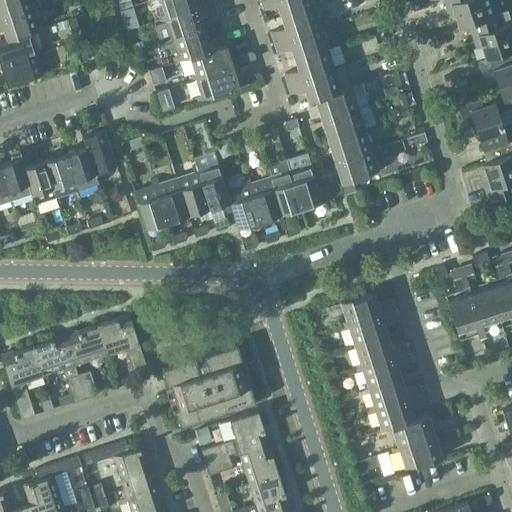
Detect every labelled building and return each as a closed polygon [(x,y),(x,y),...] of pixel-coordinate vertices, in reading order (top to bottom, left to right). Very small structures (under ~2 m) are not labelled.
[(0,0),(0,17),(38,6),(37,2),(32,4),(30,0),(0,0)] [(212,3),(211,0),(160,0),(165,15),(160,16),(161,20),(212,3)] [(278,6),(281,16),(314,6),(312,0),(261,0),(264,10),(278,6)] [(442,0),(446,10),(452,8),(459,27),(467,25),(467,24),(500,14),(495,0),(442,0)] [(163,42),(173,39),(206,28),(202,18),(216,13),(212,3),(161,20),(162,23),(158,24),(163,42)] [(38,6),(0,17),(0,29),(3,28),(6,38),(29,31),(29,32),(40,29),(34,11),(40,9),(38,6)] [(314,6),(281,16),(285,27),(271,31),(274,42),(326,25),(325,22),(320,23),(314,6)] [(485,58),(489,57),(488,57),(511,49),(511,9),(500,14),(467,24),(467,25),(473,41),(479,39),(485,58)] [(132,14),(123,17),(126,29),(135,26),(132,14)] [(79,28),(76,17),(68,20),(70,27),(72,34),(77,32),(79,28)] [(68,20),(57,23),(60,30),(70,27),(68,20)] [(326,25),(274,42),(278,52),(291,48),(295,58),(328,48),(322,30),(327,28),(326,25)] [(190,57),(226,45),(223,35),(209,39),(206,28),(173,39),(178,56),(173,58),(174,62),(190,57)] [(29,31),(6,38),(0,40),(0,64),(36,53),(29,32),(29,31)] [(142,41),(132,44),(134,50),(144,47),(142,41)] [(191,80),(196,78),(233,66),(226,45),(190,57),(195,74),(190,76),(191,80)] [(77,48),(81,62),(88,59),(85,48),(82,46),(77,48)] [(288,84),(340,67),(339,64),(333,65),(328,48),(295,58),(298,69),(285,73),(288,84)] [(502,98),(506,110),(511,108),(511,49),(488,57),(489,57),(502,99),(502,98)] [(256,59),(254,53),(250,51),(239,55),(242,63),(256,59)] [(43,74),(36,53),(0,64),(0,65),(6,86),(43,74)] [(161,66),(150,70),(155,85),(166,81),(161,66)] [(196,78),(202,95),(196,97),(197,101),(239,87),(233,66),(196,78)] [(340,67),(288,84),(291,94),(304,90),(308,101),(315,99),(315,98),(341,90),(341,89),(335,72),(341,70),(340,67)] [(401,83),(397,71),(389,74),(394,88),(399,87),(401,83)] [(246,77),(248,84),(262,80),(261,75),(257,73),(246,77)] [(315,98),(315,99),(321,119),(358,107),(351,86),(341,89),(341,90),(315,98)] [(406,108),(408,105),(405,93),(396,96),(401,110),(406,108)] [(469,94),(460,97),(463,105),(472,102),(469,94)] [(511,140),(507,142),(498,113),(506,110),(502,98),(502,99),(493,102),(493,103),(475,108),(473,102),(472,102),(463,105),(458,106),(462,119),(471,116),(486,162),(511,154),(511,140)] [(328,140),(365,128),(358,107),(321,119),(328,140)] [(75,115),(79,128),(87,126),(84,115),(80,113),(75,115)] [(284,130),(287,129),(298,126),(295,118),(283,122),(281,125),(284,130)] [(335,161),(377,147),(376,144),(370,146),(365,128),(328,140),(335,161)] [(85,147),(86,147),(96,179),(97,179),(100,178),(98,172),(116,166),(104,130),(82,137),(85,147)] [(141,137),(129,141),(132,149),(144,146),(141,137)] [(488,202),(511,194),(511,140),(511,154),(486,162),(483,163),(489,182),(482,184),(488,202)] [(86,147),(85,147),(65,154),(77,190),(98,183),(97,179),(96,179),(86,147)] [(342,182),(345,193),(355,189),(352,179),(378,171),(372,153),(378,151),(377,147),(335,161),(342,182)] [(77,190),(65,154),(44,160),(56,197),(77,190)] [(23,167),(24,167),(20,157),(0,163),(0,167),(11,200),(31,193),(23,167)] [(44,160),(24,167),(23,167),(31,193),(34,204),(56,197),(44,160)] [(311,163),(289,170),(301,207),(322,200),(319,189),(311,163)] [(226,190),(227,190),(218,164),(200,170),(198,164),(195,166),(208,208),(229,201),(226,190)] [(268,177),(280,214),(301,207),(289,170),(287,165),(284,166),(286,171),(268,177)] [(176,178),(187,214),(208,208),(195,166),(192,167),(193,172),(176,178)] [(0,203),(11,200),(0,167),(0,203)] [(280,214),(268,177),(250,183),(249,177),(245,178),(259,220),(280,214)] [(153,179),(167,221),(187,214),(176,178),(158,183),(156,178),(153,179)] [(237,227),(259,220),(245,178),(242,179),(244,185),(227,190),(226,190),(229,201),(237,227)] [(153,179),(150,180),(152,185),(133,191),(145,228),(167,221),(153,179)] [(338,183),(329,186),(332,197),(338,195),(341,194),(345,193),(342,182),(338,183)] [(324,188),(319,189),(322,200),(332,197),(329,186),(324,188)] [(31,215),(17,219),(20,230),(34,225),(31,215)] [(86,220),(89,228),(101,224),(103,221),(101,215),(86,220)] [(214,222),(216,230),(227,226),(229,223),(227,217),(214,222)] [(65,227),(68,235),(79,231),(81,229),(79,223),(65,227)] [(284,228),(287,236),(298,233),(300,229),(298,223),(284,228)] [(192,229),(195,237),(206,233),(207,229),(206,224),(192,229)] [(20,230),(23,238),(35,234),(36,231),(34,225),(20,230)] [(59,229),(44,234),(47,242),(58,238),(61,235),(59,229)] [(263,234),(266,243),(278,239),(279,236),(277,230),(263,234)] [(172,235),(174,243),(186,240),(187,236),(185,231),(172,235)] [(0,236),(0,237),(2,244),(14,241),(16,238),(14,232),(0,236)] [(256,237),(243,241),(245,250),(257,246),(258,243),(256,237)] [(164,238),(150,242),(152,250),(164,246),(166,243),(164,238)] [(479,253),(483,264),(490,262),(486,250),(479,253)] [(511,251),(502,255),(511,285),(511,251)] [(483,264),(479,253),(472,255),(476,267),(483,264)] [(511,285),(502,255),(492,258),(498,277),(487,280),(502,326),(511,322),(511,285)] [(444,264),(436,266),(440,278),(447,276),(444,264)] [(460,268),(482,338),(486,337),(484,331),(502,326),(487,280),(476,283),(470,265),(460,268)] [(460,268),(450,271),(456,290),(445,293),(459,339),(477,333),(479,339),(482,338),(460,268)] [(341,323),(342,326),(394,310),(391,300),(377,304),(374,293),(341,303),(346,321),(341,323)] [(354,346),(387,335),(384,324),(397,320),(394,310),(342,326),(343,330),(349,328),(354,346)] [(129,314),(96,324),(106,353),(125,347),(136,382),(150,377),(129,314)] [(65,334),(74,364),(106,353),(96,324),(65,334)] [(33,344),(42,374),(62,368),(70,393),(73,402),(85,398),(77,374),(74,364),(65,334),(33,344)] [(355,368),(407,352),(404,341),(391,346),(387,335),(354,346),(360,363),(354,365),(355,368)] [(42,374),(33,344),(0,355),(21,419),(34,414),(23,380),(42,374)] [(217,414),(218,414),(255,402),(251,389),(253,389),(243,356),(240,357),(236,344),(204,354),(203,352),(193,355),(194,357),(161,368),(165,381),(163,381),(173,414),(175,413),(180,426),(217,414),(217,415),(217,414)] [(368,387),(401,377),(397,366),(411,362),(407,352),(355,368),(356,372),(362,370),(368,387)] [(77,374),(85,398),(97,394),(89,370),(77,374)] [(369,410),(421,394),(418,383),(404,388),(401,377),(368,387),(373,405),(368,407),(369,410)] [(70,393),(60,396),(62,405),(73,402),(70,393)] [(381,430),(386,428),(414,419),(414,418),(411,408),(424,404),(421,394),(369,410),(370,414),(375,412),(381,430)] [(50,398),(41,401),(44,411),(53,408),(50,398)] [(451,406),(437,411),(440,419),(451,415),(453,412),(451,406)] [(509,431),(511,430),(511,429),(511,406),(502,410),(509,431)] [(268,442),(257,410),(228,419),(235,438),(224,441),(229,455),(239,452),(239,451),(268,442)] [(428,414),(414,418),(414,419),(386,428),(387,431),(392,429),(398,447),(434,435),(428,414)] [(207,426),(194,430),(198,443),(211,439),(207,426)] [(460,433),(458,427),(444,432),(447,441),(458,437),(460,433)] [(511,430),(511,441),(502,445),(505,455),(511,452),(511,429),(511,430)] [(434,435),(398,447),(392,449),(393,452),(399,450),(405,469),(441,457),(434,435)] [(118,442),(121,453),(129,451),(125,440),(118,442)] [(205,462),(229,455),(224,441),(200,449),(205,462)] [(121,453),(118,442),(111,445),(114,455),(121,453)] [(278,474),(268,442),(239,451),(239,452),(249,483),(278,474)] [(114,455),(111,445),(103,447),(107,458),(114,456),(114,455)] [(143,446),(129,451),(121,453),(114,455),(114,456),(124,488),(153,479),(143,446)] [(107,458),(103,447),(96,449),(100,460),(107,458)] [(100,460),(96,449),(89,451),(93,462),(100,460)] [(93,462),(89,451),(82,454),(85,465),(93,462)] [(70,457),(74,468),(81,466),(77,455),(70,457)] [(233,467),(229,455),(205,462),(208,474),(233,467)] [(63,460),(67,471),(74,468),(70,457),(63,460)] [(366,457),(356,460),(363,482),(370,479),(373,478),(366,457)] [(56,462),(59,473),(67,471),(63,460),(56,462)] [(59,473),(56,462),(49,464),(52,475),(53,475),(59,473)] [(52,475),(49,464),(42,467),(45,478),(52,475)] [(45,478),(42,467),(34,469),(38,480),(45,478)] [(245,506),(247,511),(269,511),(288,506),(278,474),(249,483),(256,503),(245,506)] [(45,478),(38,480),(24,484),(30,503),(20,507),(21,511),(48,511),(63,507),(53,475),(52,475),(45,478)] [(124,488),(131,511),(159,511),(163,511),(153,479),(124,488)] [(96,496),(104,494),(101,482),(92,484),(96,496)] [(83,501),(91,498),(87,486),(79,488),(83,501)] [(0,511),(21,511),(20,507),(11,510),(5,491),(0,491),(0,511)] [(490,493),(475,498),(478,507),(490,503),(492,500),(490,493)] [(104,494),(96,496),(100,509),(108,506),(104,494)] [(91,498),(83,501),(86,511),(89,511),(95,510),(91,498)] [(470,511),(467,501),(433,511),(470,511)]
